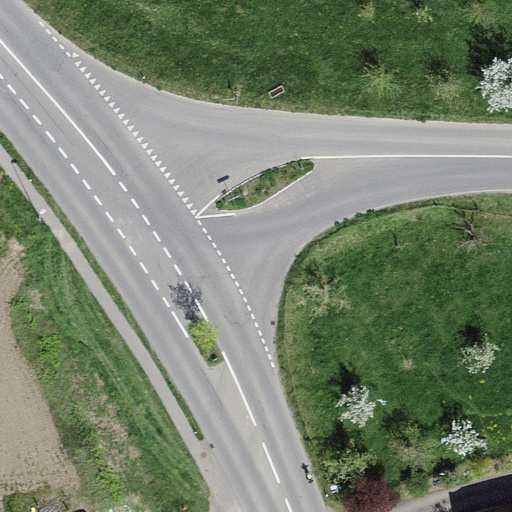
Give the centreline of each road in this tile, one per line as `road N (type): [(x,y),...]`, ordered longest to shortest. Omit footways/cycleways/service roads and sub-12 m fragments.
road 1 (secondary): [(511,161),(198,162),(98,178)]
road 2 (secondary): [(290,511),(222,378),(98,178)]
road 3 (secondary): [(98,178),(0,63)]
